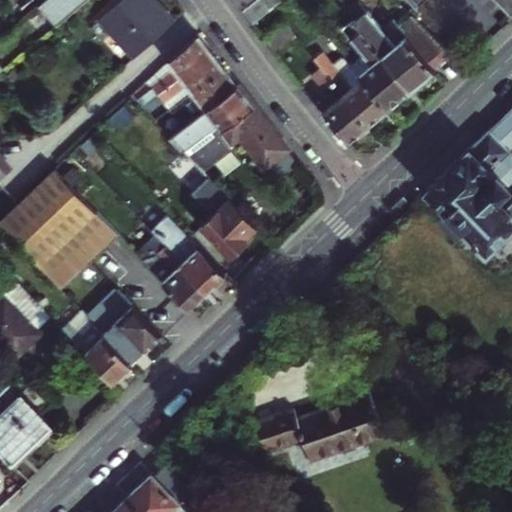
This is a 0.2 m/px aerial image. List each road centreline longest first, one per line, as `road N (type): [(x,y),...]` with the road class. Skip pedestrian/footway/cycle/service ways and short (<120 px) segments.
road 1 (tertiary): [(34,511),(363,195)]
road 2 (unknown): [(275,281),(400,376),(511,485)]
road 3 (residential): [(211,0),(363,195)]
road 4 (tertiary): [(363,195),(511,54)]
